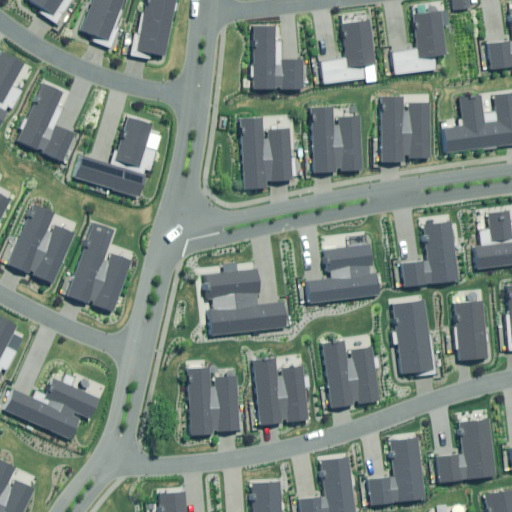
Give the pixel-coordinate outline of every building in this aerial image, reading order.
[(121,0),(90,0),(78,33),(105,43),(121,0)] [(173,0),(143,0),(132,54),(160,60),(173,0)] [(402,95),(379,95),(379,164),(401,164),(401,159),(405,159),(406,162),(429,162),(429,106),(405,106),(405,115),(402,115),(402,95)] [(332,105),(308,107),(312,175),(334,174),(334,170),(338,169),(339,172),(362,171),(359,115),(335,117),(336,126),(333,126),(332,105)] [(261,119),(237,120),(241,189),(263,187),(263,183),(268,183),(268,186),(291,184),(288,129),(264,130),(265,139),(262,139),(261,119)] [(414,281),(409,245),(366,250),(370,286),(414,281)] [(511,320),(499,325),(511,362),(488,370),(496,395),(511,389),(511,320)] [(342,338),(319,341),(328,409),(349,406),(349,402),(353,401),(354,405),(377,401),(370,346),(346,349),(348,358),(345,358),(342,338)] [(271,357),(248,359),(255,427),(276,425),(276,421),(280,420),(281,424),(304,421),(299,366),(275,368),(276,377),(273,377),(271,357)] [(205,365),(182,367),(187,436),(208,434),(208,430),(213,429),(213,432),(236,431),(232,375),(209,377),(209,385),(206,386),(205,365)] [(402,443),(401,430),(370,431),(371,445),(380,445),(382,445),(382,454),(430,452),(430,442),(402,443)] [(395,499),(393,469),(369,470),(372,501),(395,499)] [(406,472),(397,473),(399,489),(407,488),(406,472)]
